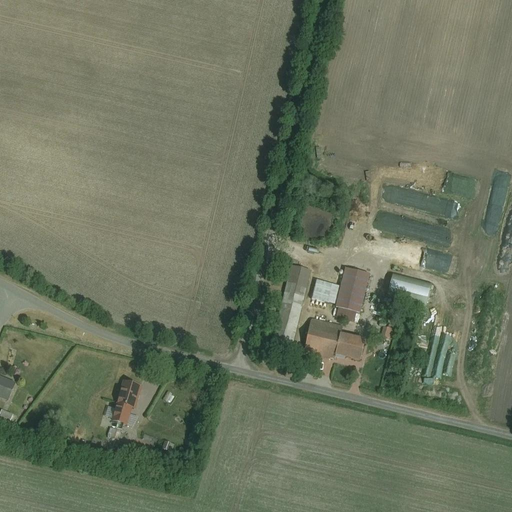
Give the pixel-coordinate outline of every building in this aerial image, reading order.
[(369,274),(348,270),(339,307),(360,312),(369,274)] [(339,286),(304,278),(300,295),(319,299),(334,303),(339,286)] [(319,299),(300,295),(293,320),(312,325),(319,299)] [(334,362),(341,339),(313,331),(306,354),(334,362)] [(366,339),(342,334),(341,339),(337,357),(362,362),(366,339)] [(0,376),(0,396),(11,401),(18,383),(0,376)] [(140,386),(122,382),(112,421),(130,426),(140,386)] [(2,410),(0,414),(0,423),(9,426),(13,415),(2,410)]
